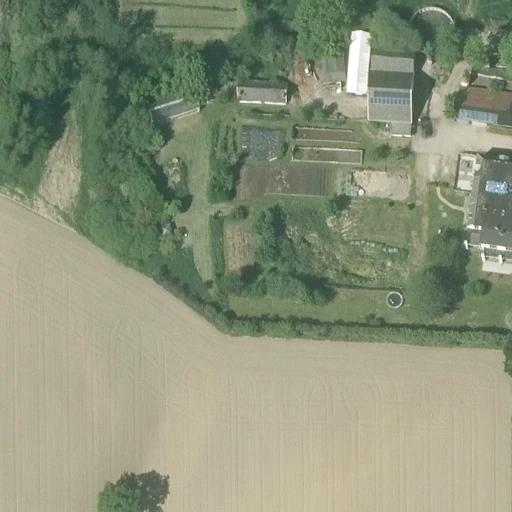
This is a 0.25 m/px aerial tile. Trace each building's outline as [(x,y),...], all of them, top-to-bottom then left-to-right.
[(452,35),(452,34),(450,26),(448,22),(444,18),(438,14),(433,12),(428,12),(423,13),(419,14),(413,19),(410,22),(408,26),(407,35),(408,42),(410,47),(413,50),(419,55),(423,56),(428,57),(434,56),(437,55),(444,51),(447,47),(450,43),(452,35)] [(370,77),(370,82),(369,105),(368,125),(391,127),(390,138),(410,139),(414,80),(414,56),(372,52),(372,77),(370,77)] [(317,58),(320,88),(346,86),(343,56),(317,58)] [(469,93),(511,99),(511,86),(471,78),(469,93)] [(237,106),(286,108),(286,87),(238,85),(237,106)] [(511,99),(469,93),(459,92),(455,124),(511,133),(511,99)] [(144,110),(149,130),(197,114),(191,95),(144,110)] [(472,197),(511,202),(511,166),(477,162),(472,197)] [(511,202),(472,197),(467,236),(485,238),(483,254),(511,258),(511,202)] [(507,271),(507,258),(493,259),(493,272),(507,271)]
